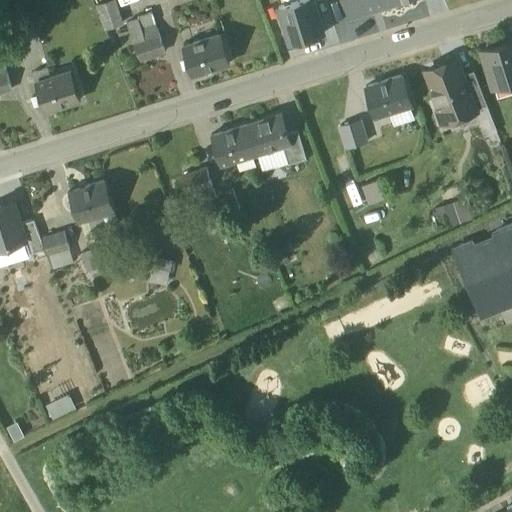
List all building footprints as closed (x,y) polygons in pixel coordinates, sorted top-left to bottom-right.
[(101,0),(93,3),(103,29),(118,22),(123,21),(114,0),(101,0)] [(312,0),(299,0),(278,7),(290,44),(323,34),(312,0)] [(344,0),(350,17),(404,0),(344,0)] [(118,22),(128,51),(135,49),(133,43),(142,39),(139,28),(155,23),(151,12),(118,22)] [(164,53),(155,23),(139,28),(142,39),(133,43),(135,49),(128,51),(131,63),(164,53)] [(190,68),(192,74),(227,64),(219,36),(184,46),(187,59),(180,61),(183,70),(190,68)] [(482,51),(492,82),(505,78),(511,81),(511,80),(511,47),(507,49),(506,44),(482,51)] [(426,71),(447,124),(449,123),(447,119),(473,108),(475,113),(477,112),(476,109),(462,75),(456,59),(426,71)] [(0,92),(11,90),(3,61),(0,62),(0,92)] [(462,75),(476,109),(487,105),(474,70),(462,75)] [(35,81),(43,109),(79,99),(71,71),(35,81)] [(366,88),(375,115),(410,105),(402,77),(366,88)] [(281,113),(248,123),(257,153),(283,145),(290,143),(287,133),(281,113)] [(337,128),(343,145),(365,138),(359,121),(337,128)] [(220,165),(257,153),(248,123),(211,135),(220,165)] [(283,145),(288,163),(306,158),(298,130),(287,133),(290,143),(283,145)] [(182,176),(188,193),(212,185),(207,168),(182,176)] [(68,193),(77,222),(114,211),(106,182),(68,193)] [(364,193),(371,216),(393,207),(387,186),(364,193)] [(219,193),(225,213),(239,209),(233,189),(219,193)] [(463,196),(445,204),(453,223),(472,215),(463,196)] [(13,203),(0,206),(0,248),(25,241),(20,224),(13,203)] [(33,219),(20,224),(25,241),(29,255),(44,250),(33,219)] [(511,224),(493,232),(495,237),(475,245),(473,240),(452,249),(463,275),(468,273),(474,288),(469,290),(480,317),(511,303),(511,224)] [(228,242),(231,250),(241,246),(234,227),(220,232),(225,243),(228,242)] [(64,231),(42,238),(47,254),(69,248),(64,231)] [(493,232),(473,240),(475,245),(495,237),(493,232)] [(79,255),(86,273),(97,269),(91,251),(79,255)] [(468,273),(463,275),(469,290),(474,288),(468,273)] [(52,417),(76,407),(70,393),(46,403),(52,417)]
